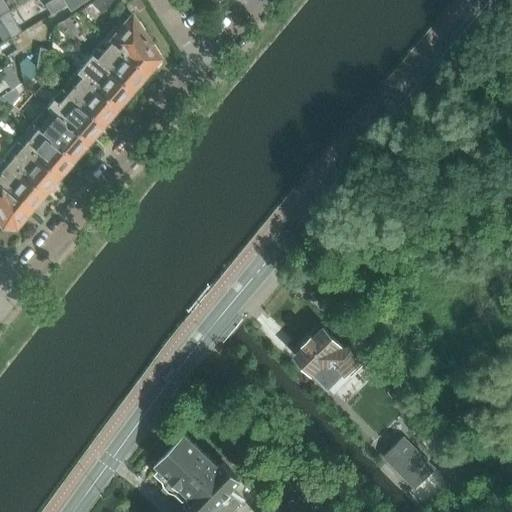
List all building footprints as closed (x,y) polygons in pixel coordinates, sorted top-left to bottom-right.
[(2,0),(0,0),(0,18),(7,14),(9,12),(2,0)] [(50,0),(44,4),(50,14),(51,14),(65,5),(72,0),(50,0)] [(95,0),(93,2),(93,3),(94,4),(99,13),(117,0),(95,0)] [(7,14),(0,18),(0,22),(0,23),(8,36),(9,36),(10,38),(21,31),(9,12),(7,14)] [(68,17),(57,25),(72,38),(78,31),(68,18),(68,17)] [(112,30),(105,37),(145,71),(150,65),(154,65),(159,59),(159,55),(151,42),(148,42),(141,32),(142,28),(137,21),(133,20),(132,18),(117,34),(112,30)] [(0,23),(0,22),(0,37),(2,40),(8,36),(0,23)] [(105,37),(91,54),(130,88),(135,82),(139,82),(144,76),(144,72),(145,71),(105,37)] [(39,47),(36,67),(37,69),(39,70),(46,76),(50,50),(39,47)] [(91,54),(76,71),(116,105),(121,99),(124,100),(130,93),(129,90),(130,88),(91,54)] [(25,57),(19,63),(20,71),(22,79),(23,83),(24,87),(31,79),(39,70),(37,69),(36,67),(30,62),(25,57)] [(9,65),(0,70),(0,72),(11,90),(14,88),(19,84),(20,83),(9,65)] [(76,71),(60,90),(100,123),(106,117),(110,117),(115,111),(114,107),(116,105),(76,71)] [(11,90),(1,96),(12,105),(18,98),(15,89),(14,88),(11,90)] [(60,90),(45,107),(85,141),(91,134),(95,134),(100,128),(99,124),(100,123),(60,90)] [(45,107),(30,124),(70,158),(76,151),(80,151),(85,145),(85,142),(85,141),(45,107)] [(30,124),(16,141),(56,175),(62,169),(65,169),(71,163),(70,159),(70,158),(30,124)] [(4,126),(1,129),(11,138),(15,133),(5,125),(4,126)] [(16,141),(1,158),(41,192),(47,186),(51,186),(56,180),(55,176),(56,175),(16,141)] [(0,159),(0,186),(27,209),(32,203),(36,203),(41,197),(40,193),(41,192),(1,158),(0,159)] [(0,186),(0,226),(0,227),(15,228),(20,222),(19,218),(23,214),(27,209),(0,186)] [(367,362),(351,346),(342,346),(324,328),(313,338),(311,336),(304,343),(306,345),(296,356),(334,394),(367,362)] [(161,467),(154,473),(162,481),(164,487),(169,491),(175,493),(183,501),(189,494),(192,496),(187,502),(197,511),(232,511),(234,510),(241,503),(240,501),(230,491),(232,488),(235,485),(240,479),(223,463),(219,467),(185,434),(175,444),(157,463),(161,467)] [(406,451),(390,467),(399,476),(421,497),(437,481),(414,459),(406,451)] [(250,473),(247,476),(259,487),(275,470),(263,459),(250,473)] [(300,474),(293,480),(301,488),(308,481),(300,474)] [(298,498),(306,507),(310,511),(313,511),(324,502),(311,487),(298,498)]
